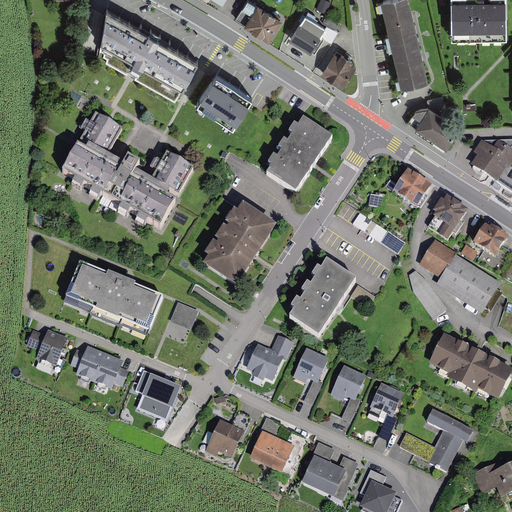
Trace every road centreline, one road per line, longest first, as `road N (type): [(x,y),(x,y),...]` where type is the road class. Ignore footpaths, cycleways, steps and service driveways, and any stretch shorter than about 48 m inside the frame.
road 1 (residential): [(212,380),(373,131)]
road 2 (residential): [(212,380),(436,487)]
road 3 (tertiary): [(166,0),(362,123)]
road 4 (residential): [(26,311),(197,382),(212,380)]
road 5 (tertiary): [(373,131),(511,221)]
road 6 (residential): [(362,123),(371,96),(360,0)]
